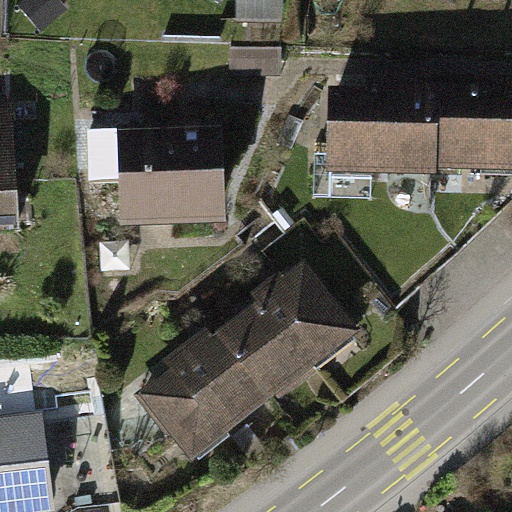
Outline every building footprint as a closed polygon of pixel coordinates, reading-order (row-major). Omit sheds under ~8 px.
[(437,100),(344,98),(342,166),(435,168),(437,100)] [(511,102),(437,100),(435,168),(511,171),(511,102)] [(126,130),(94,131),(96,183),(130,182),(131,220),(223,218),(221,137),(127,139),(126,130)] [(0,234),(55,232),(51,131),(0,133),(0,234)] [(227,343),(269,396),(352,333),(309,278),(227,343)] [(227,343),(153,400),(196,454),(269,396),(227,343)] [(52,511),(40,420),(0,425),(0,511),(52,511)]
